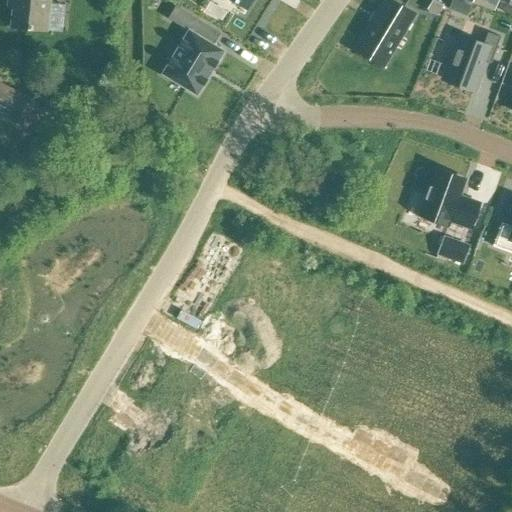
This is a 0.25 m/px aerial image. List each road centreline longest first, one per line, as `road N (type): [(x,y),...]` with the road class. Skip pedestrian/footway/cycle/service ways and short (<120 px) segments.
road 1 (track): [(511,323),(152,162),(104,164),(0,214)]
road 2 (unclassified): [(22,511),(227,156),(269,109)]
road 3 (residential): [(269,109),(422,125),(511,154)]
road 4 (unclassified): [(269,109),(286,68),(334,0)]
